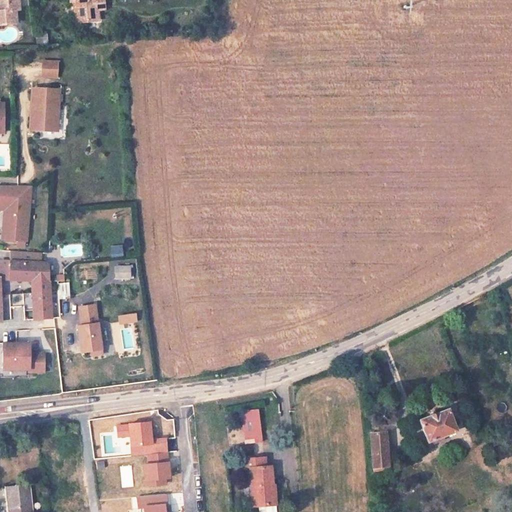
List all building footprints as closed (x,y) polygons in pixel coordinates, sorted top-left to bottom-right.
[(0,0),(0,25),(16,24),(15,10),(18,10),(17,0),(0,0)] [(101,5),(100,0),(77,0),(78,11),(82,12),(83,30),(97,29),(96,12),(101,5)] [(46,33),(34,33),(34,43),(46,43),(46,33)] [(44,71),(43,85),(57,86),(58,72),(44,71)] [(37,111),(36,118),(33,117),(32,137),(56,138),(57,127),(58,100),(34,99),(34,110),(37,111)] [(0,197),(5,198),(3,240),(26,241),(29,199),(24,199),(25,186),(0,184),(0,197)] [(108,245),(109,257),(122,256),(121,244),(108,245)] [(1,259),(0,270),(0,278),(30,280),(30,279),(49,280),(47,262),(40,262),(41,252),(23,250),(22,261),(1,259)] [(22,261),(23,250),(9,250),(9,260),(22,261)] [(131,266),(117,267),(117,279),(131,278),(131,266)] [(50,319),(49,280),(30,279),(30,280),(31,293),(32,313),(26,313),(26,320),(50,319)] [(57,298),(68,297),(67,282),(56,282),(57,298)] [(77,328),(80,354),(90,353),(90,358),(101,356),(94,307),(78,309),(81,327),(77,328)] [(136,314),(119,316),(120,324),(137,321),(136,314)] [(45,353),(30,353),(30,344),(3,344),(4,369),(29,369),(29,373),(45,373),(45,353)] [(245,439),(255,438),(255,442),(262,441),(259,409),(241,411),(245,439)] [(455,432),(449,413),(422,422),(429,441),(455,432)] [(129,423),(129,424),(117,425),(118,437),(130,436),(131,455),(148,454),(167,452),(168,452),(166,438),(153,439),(151,422),(129,423)] [(389,466),(387,433),(371,434),(374,467),(389,466)] [(170,462),(168,462),(167,452),(148,454),(149,464),(144,464),(146,487),(168,486),(167,479),(171,479),(170,462)] [(276,483),(274,464),(270,464),(269,453),(248,454),(249,466),(254,466),(255,485),(260,485),(261,501),(281,500),(280,482),(276,483)] [(34,511),(31,480),(7,482),(10,511),(34,511)] [(139,509),(145,508),(145,511),(166,511),(166,506),(168,506),(167,495),(138,497),(139,509)]
